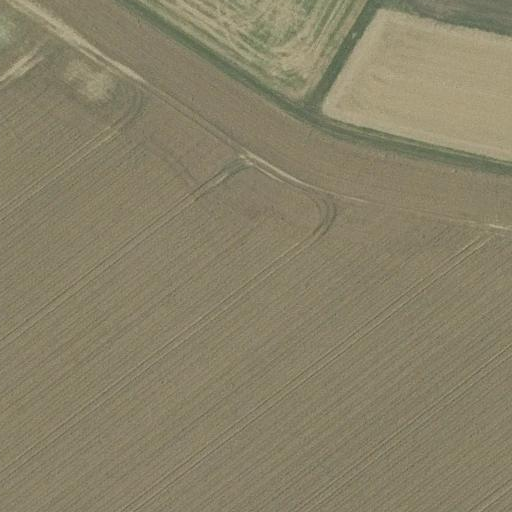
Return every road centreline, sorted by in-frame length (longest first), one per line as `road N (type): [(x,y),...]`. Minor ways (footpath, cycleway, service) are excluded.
road 1 (track): [(123,0),(303,117)]
road 2 (track): [(303,117),(511,169)]
road 3 (track): [(303,117),(373,0)]
